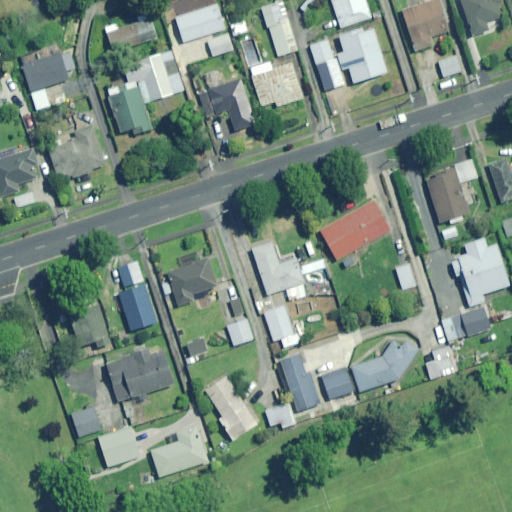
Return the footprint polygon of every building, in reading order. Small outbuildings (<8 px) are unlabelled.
[(371,18),(364,0),(330,0),(340,29),(371,18)] [(500,0),(460,0),(472,37),(489,32),(486,23),(501,18),(496,2),(500,0)] [(448,33),(438,1),(402,12),(415,52),(433,46),(431,38),(448,33)] [(297,52),(282,2),(261,8),(267,29),(269,29),(277,58),(297,52)] [(225,30),(217,5),(175,19),(183,44),(225,30)] [(155,41),(148,15),(105,28),(112,53),(155,41)] [(247,33),(244,21),(230,26),(233,37),(247,33)] [(387,74),(373,27),(339,38),(344,53),(337,55),(341,71),(348,69),(353,84),(387,74)] [(233,51),(227,35),(207,41),(212,58),(233,51)] [(334,61),(327,40),(310,46),(316,66),(334,61)] [(75,69),(69,51),(21,66),(30,93),(68,81),(66,72),(75,69)] [(183,92),(170,51),(129,64),(132,72),(125,74),(128,83),(105,90),(119,134),(135,129),(137,135),(152,130),(144,104),(183,92)] [(461,75),(455,57),(438,62),(444,80),(461,75)] [(272,71),(269,63),(249,69),(261,107),(274,103),(276,108),(302,100),(291,65),(272,71)] [(253,127),(240,80),(209,89),(210,93),(199,96),(205,118),(228,111),(234,132),(253,127)] [(106,168),(93,127),(74,132),(77,141),(48,151),(58,183),(106,168)] [(18,154),(16,148),(0,152),(0,198),(20,193),(17,185),(33,181),(29,169),(36,167),(31,150),(18,154)] [(511,171),(508,159),(488,165),(500,204),(511,200),(511,171)] [(478,179),(472,160),(453,166),(454,169),(425,178),(439,224),(468,216),(459,184),(478,179)] [(390,232),(373,201),(319,230),(337,261),(390,232)] [(511,236),(511,219),(502,223),(506,238),(511,236)] [(457,237),(455,228),(442,231),(444,240),(457,237)] [(313,233),(289,241),(293,253),(298,252),(301,260),(320,254),(313,233)] [(487,248),(484,239),(464,245),(467,255),(454,259),(469,308),(484,303),(481,295),(510,286),(497,245),(487,248)] [(307,297),(303,284),(295,258),(278,263),(272,243),(251,249),(267,296),(281,291),(285,304),(307,297)] [(326,268),(323,259),(301,267),(304,276),(326,268)] [(216,288),(208,260),(167,273),(177,308),(194,303),(192,295),(216,288)] [(158,323),(138,262),(118,269),(126,294),(106,301),(110,314),(123,310),(130,332),(158,323)] [(415,287),(409,266),(396,270),(402,291),(415,287)] [(293,336),(284,305),(263,311),(273,343),(293,336)] [(471,311),(441,321),(448,342),(451,341),(452,346),(462,343),(461,339),(466,338),(465,335),(472,333),(473,336),(492,330),(490,323),(500,320),(495,305),(472,313),(471,311)] [(253,340),(246,319),(226,326),(233,347),(253,340)] [(360,394),(400,380),(411,360),(418,346),(406,340),(404,344),(389,337),(378,358),(351,368),(360,394)] [(208,353),(204,339),(186,345),(191,359),(208,353)] [(457,372),(449,346),(432,352),(435,362),(425,365),(430,381),(457,372)] [(159,378),(150,349),(105,363),(117,402),(174,384),(171,374),(159,378)] [(306,374),(299,354),(280,361),(297,412),(320,405),(309,372),(306,374)] [(353,391),(346,368),(321,376),(328,399),(353,391)] [(256,426),(226,378),(205,391),(222,417),(218,420),(232,441),(256,426)] [(289,405),(279,409),(265,414),(270,429),(282,425),(283,428),(296,424),(289,405)] [(102,430),(92,407),(70,416),(80,439),(102,430)] [(207,463),(196,428),(176,434),(179,443),(151,452),(159,478),(207,463)] [(139,458),(130,429),(98,439),(107,468),(139,458)]
